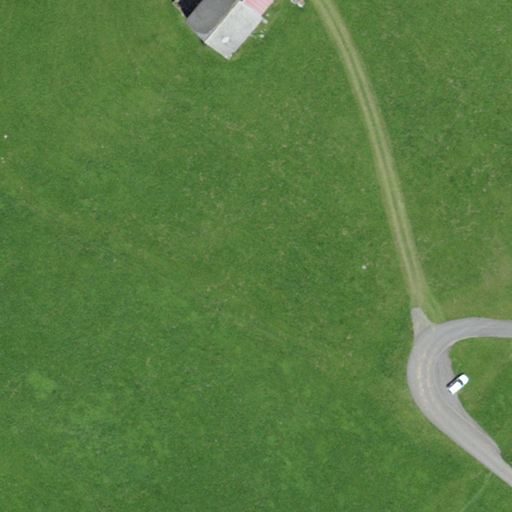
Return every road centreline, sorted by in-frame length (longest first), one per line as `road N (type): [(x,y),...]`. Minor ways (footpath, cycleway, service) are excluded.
road 1 (track): [(318,0),(326,103),(355,187),(440,339)]
road 2 (track): [(511,470),(432,399),(424,365),(440,339),(465,327),(511,326)]
